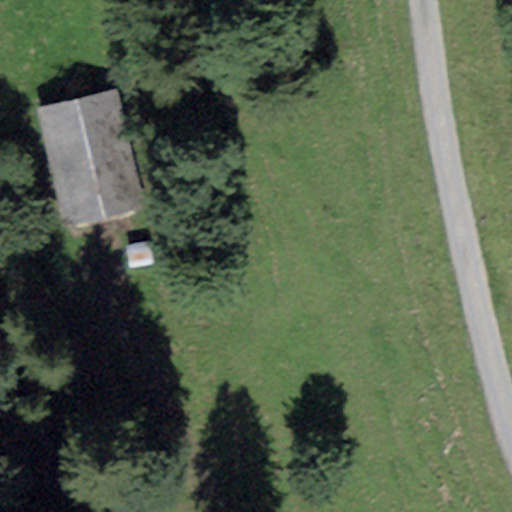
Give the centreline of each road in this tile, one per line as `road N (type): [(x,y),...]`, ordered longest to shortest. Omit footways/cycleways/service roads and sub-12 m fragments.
road 1 (unclassified): [(419,0),(485,350),(511,419)]
road 2 (track): [(0,275),(255,511)]
